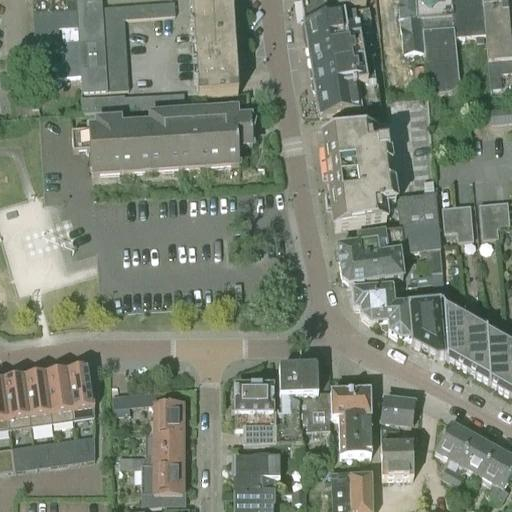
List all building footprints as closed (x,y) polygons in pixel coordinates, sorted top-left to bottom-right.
[(51,17),(49,0),(24,0),(25,7),(31,6),(31,18),(51,17)] [(74,0),(49,0),(51,17),(56,17),(57,35),(77,33),(74,0)] [(107,97),(106,84),(105,73),(104,61),(103,50),(103,38),(102,26),(101,26),(100,12),(99,0),(74,0),(77,33),(77,46),(79,81),(80,98),(107,97)] [(189,0),(192,29),(232,26),(231,25),(230,25),(228,2),(228,1),(230,1),(229,0),(189,0)] [(323,22),(321,0),(299,0),(304,26),(323,22)] [(349,12),(348,0),(321,0),(323,22),(348,18),(349,12)] [(348,0),(349,12),(352,12),(365,11),(363,0),(348,0)] [(413,0),(397,0),(402,60),(423,58),(419,24),(415,24),(413,0)] [(413,0),(415,24),(419,24),(451,22),(448,0),(413,0)] [(448,0),(451,22),(419,24),(423,58),(427,99),(459,97),(454,43),(484,40),(484,35),(480,0),(448,0)] [(508,33),(506,9),(507,9),(506,0),(480,0),(484,35),(508,33)] [(173,21),(172,7),(165,8),(166,22),(173,21)] [(159,22),(158,8),(150,9),(151,23),(159,22)] [(144,23),(143,9),(136,10),(137,23),(144,23)] [(130,24),(129,10),(121,11),(122,24),(123,24),(130,24)] [(137,23),(136,10),(129,10),(130,24),(137,23)] [(108,25),(107,12),(100,12),(101,26),(102,26),(108,25)] [(323,22),(304,26),(304,27),(303,27),(307,50),(367,40),(364,25),(355,26),(352,12),(349,12),(348,18),(323,22)] [(56,17),(51,17),(31,18),(34,50),(58,48),(57,35),(56,17)] [(124,37),(123,24),(122,24),(115,25),(108,25),(102,26),(103,38),(124,37)] [(234,98),(232,58),(234,58),(232,26),(192,29),(193,53),(197,100),(234,98)] [(510,65),(508,33),(484,35),(484,40),(490,95),(491,95),(491,94),(500,93),(499,78),(511,76),(511,73),(511,64),(510,65)] [(125,48),(124,40),(124,37),(103,38),(103,50),(125,48)] [(367,40),(307,50),(311,75),(372,65),(367,40)] [(79,81),(77,46),(59,47),(60,67),(53,67),(54,83),(79,81)] [(126,60),(125,48),(103,50),(104,61),(126,60)] [(126,71),(126,61),(126,60),(104,61),(105,73),(126,71)] [(372,65),(311,75),(315,96),(376,87),(374,86),(372,68),(372,65)] [(127,83),(126,71),(105,73),(106,84),(127,83)] [(128,95),(127,83),(106,84),(107,97),(128,95)] [(376,88),(376,87),(315,96),(319,122),(379,111),(376,88)] [(174,111),(173,98),(165,99),(166,112),(174,111)] [(183,111),(182,101),(182,98),(173,98),(174,111),(183,111)] [(159,112),(158,99),(148,100),(149,113),(159,112)] [(166,112),(165,99),(158,99),(159,112),(166,112)] [(369,127),(370,135),(322,141),(334,236),(385,227),(383,211),(394,210),(393,204),(395,203),(434,199),(432,158),(427,99),(385,102),(387,125),(369,127)] [(115,115),(114,100),(106,101),(107,116),(115,115)] [(124,115),(123,102),(123,100),(114,100),(115,115),(124,115)] [(149,113),(148,100),(139,101),(140,114),(149,113)] [(99,116),(98,101),(89,102),(90,117),(99,116)] [(107,116),(106,101),(98,101),(99,116),(107,116)] [(132,114),(131,101),(123,102),(124,115),(132,114)] [(140,114),(139,101),(131,101),(132,114),(140,114)] [(90,117),(89,102),(80,103),(81,118),(90,117)] [(511,118),(511,114),(489,116),(490,129),(511,127),(511,118)] [(251,151),(249,123),(235,124),(234,116),(204,118),(208,173),(238,171),(237,152),(251,151)] [(208,173),(204,118),(176,120),(179,175),(208,173)] [(179,175),(176,120),(150,121),(151,130),(148,130),(151,177),(179,175)] [(122,178),(118,132),(118,126),(97,127),(97,133),(87,134),(88,135),(71,136),(72,156),(89,155),(91,181),(122,178)] [(151,177),(148,130),(118,132),(122,178),(151,177)] [(434,199),(395,203),(399,234),(364,239),(355,240),(357,251),(356,251),(336,254),(341,287),(348,292),(402,284),(398,259),(424,256),(427,279),(442,278),(440,254),(436,214),(434,199)] [(507,207),(494,208),(496,234),(509,232),(507,207)] [(496,234),(494,208),(478,210),(482,245),(497,244),(496,234)] [(454,212),(456,237),(457,247),(473,246),(469,211),(454,212)] [(456,237),(454,212),(441,213),(443,238),(456,237)] [(401,292),(351,297),(353,316),(359,315),(360,322),(370,331),(378,330),(377,313),(393,312),(393,311),(392,298),(402,297),(401,292)] [(411,345),(407,310),(407,301),(401,301),(402,310),(393,311),(393,312),(377,313),(378,330),(387,329),(388,339),(400,346),(411,345)] [(445,362),(442,306),(407,310),(411,345),(411,349),(410,349),(410,350),(437,363),(445,362)] [(465,319),(442,306),(445,362),(445,364),(467,376),(465,319)] [(488,388),(486,332),(486,331),(465,319),(467,376),(488,388)] [(510,402),(507,344),(486,332),(488,388),(488,389),(510,402)] [(328,402),(317,402),(316,380),(318,380),(318,369),(297,369),(296,369),(296,375),(278,376),(279,418),(274,418),(274,420),(276,452),(289,452),(302,451),(301,446),(301,438),(329,437),(328,413),(328,407),(328,402)] [(66,376),(73,426),(94,423),(94,413),(88,373),(66,376)] [(66,376),(45,379),(51,429),(73,426),(66,376)] [(45,379),(23,382),(30,432),(51,429),(45,379)] [(23,382),(2,385),(9,435),(30,432),(23,382)] [(0,436),(9,435),(2,385),(0,385),(0,436)] [(276,452),(274,420),(273,420),(272,393),(266,387),(257,387),(252,393),(234,393),(234,436),(242,436),(242,453),(276,452)] [(168,397),(127,401),(112,402),(113,415),(153,411),(153,440),(182,440),(182,410),(168,410),(168,397)] [(354,424),(369,424),(368,397),(330,399),(331,425),(338,425),(340,463),(355,463),(354,424)] [(410,435),(413,409),(413,408),(383,405),(380,431),(410,435)] [(371,462),(369,424),(354,424),(355,463),(371,462)] [(453,476),(472,442),(449,429),(433,457),(447,465),(443,471),(445,472),(439,485),(448,489),(455,478),(453,476)] [(182,440),(153,440),(144,440),(144,462),(148,462),(148,470),(182,471),(182,440)] [(455,478),(448,489),(456,494),(463,482),(465,479),(477,486),(494,454),(472,442),(453,476),(455,478)] [(0,457),(0,479),(94,467),(89,449),(65,451),(46,453),(0,457)] [(303,474),(302,451),(289,452),(289,474),(303,474)] [(380,485),(412,484),(411,451),(379,452),(380,485)] [(511,464),(494,454),(477,486),(491,494),(487,501),(499,508),(506,497),(502,495),(511,476),(511,464)] [(143,463),(135,463),(135,468),(132,468),(132,475),(140,475),(140,511),(160,511),(161,501),(182,501),(182,471),(148,470),(148,462),(144,462),(143,463)] [(135,468),(135,463),(118,463),(119,475),(132,475),(132,468),(135,468)] [(251,467),(234,467),(234,498),(272,497),(272,485),(279,485),(279,465),(265,465),(265,464),(257,464),(257,466),(251,466),(251,467)] [(371,511),(370,480),(328,482),(329,511),(371,511)] [(272,511),(272,497),(234,498),(233,511),(272,511)] [(305,498),(290,498),(291,510),(305,509),(305,498)]
